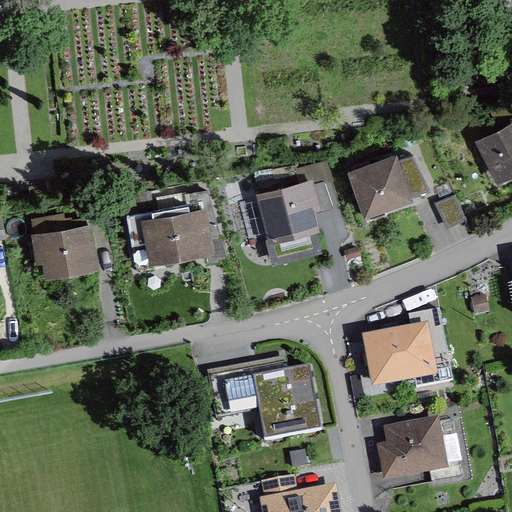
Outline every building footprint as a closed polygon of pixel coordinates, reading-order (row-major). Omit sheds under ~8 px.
[(511,130),(482,145),(502,185),(511,179),(511,130)] [(401,158),(355,175),(370,218),(413,204),(412,196),(430,191),(415,161),(404,165),(401,158)] [(326,181),(259,198),(272,245),(323,232),(319,215),(334,211),(326,181)] [(448,233),(468,223),(456,197),(436,207),(448,233)] [(208,211),(146,221),(153,265),(215,254),(208,211)] [(92,230),(35,239),(39,266),(47,265),(50,280),(99,273),(92,230)] [(428,334),(369,344),(377,390),(436,380),(428,334)] [(283,364),(212,378),(219,420),(264,412),(270,445),(326,435),(314,371),(285,376),(283,364)] [(390,453),(380,455),(386,486),(445,475),(437,428),(387,437),(390,453)] [(293,483),(262,489),(266,511),(339,511),(335,493),(296,500),(293,483)]
